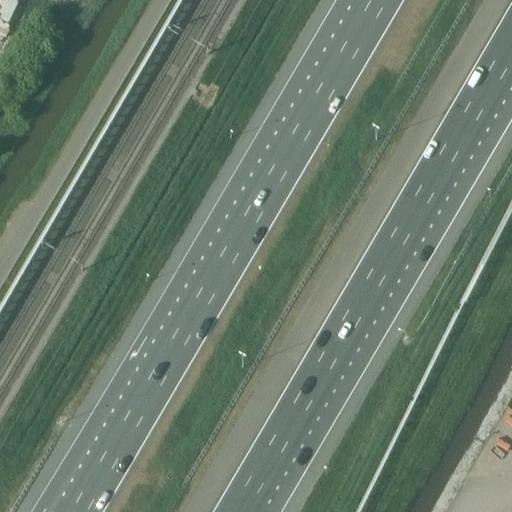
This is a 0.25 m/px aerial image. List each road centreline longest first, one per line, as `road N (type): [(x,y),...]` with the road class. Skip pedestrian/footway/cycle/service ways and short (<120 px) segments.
road 1 (motorway): [(376,0),(73,511)]
road 2 (motorway): [(239,511),(511,45)]
road 3 (unclassified): [(0,278),(165,0)]
